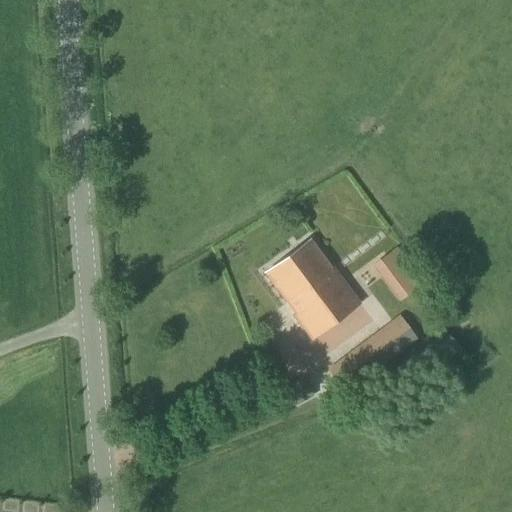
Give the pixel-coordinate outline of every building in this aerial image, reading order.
[(333,273),(310,241),(266,274),(296,315),(294,316),(312,341),(361,304),(337,271),(333,273)] [(406,299),(431,282),(403,244),(379,261),(406,299)] [(345,394),(417,340),(399,317),(327,370),(345,394)] [(391,408),(431,377),(415,355),(375,385),(391,408)] [(289,410),(313,397),(304,379),(281,392),(289,410)]
